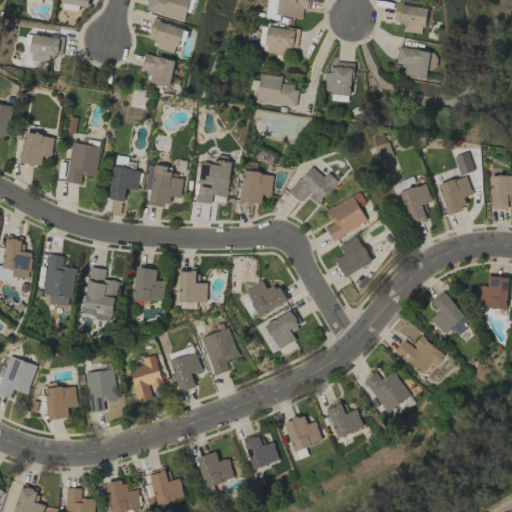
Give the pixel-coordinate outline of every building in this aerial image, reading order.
[(87,0),(60,0),(59,7),(77,11),(78,6),(86,7),(87,0)] [(147,0),(145,10),(184,20),(189,0),(147,0)] [(422,34),(426,8),(396,2),(393,21),(404,23),(403,31),(422,34)] [(176,53),(182,27),(154,21),(150,38),(158,39),(156,48),(176,53)] [(297,28),(265,27),(265,53),(286,53),(286,47),(297,47),(297,28)] [(61,55),(62,37),(30,34),(28,60),(50,62),(50,54),(61,55)] [(424,78),(427,68),(434,69),(437,53),(398,45),(395,63),(402,65),(400,73),(424,78)] [(149,82),(169,86),(174,59),(143,54),(140,71),(150,73),(149,82)] [(349,94),(352,62),(330,60),(329,74),(322,73),(320,92),(349,94)] [(295,105),(297,86),(280,84),(281,76),(258,73),(255,101),(295,105)] [(19,162),(40,166),(42,156),(50,157),(53,136),(23,131),(19,162)] [(372,138),(374,145),(385,141),(382,134),(372,138)] [(374,146),(379,161),(392,156),(387,142),(374,146)] [(80,174),(96,176),(99,146),(70,143),(65,182),(79,183),(80,174)] [(230,163),(199,160),(195,201),(210,203),(211,193),(226,195),(230,163)] [(167,166),(154,164),(147,204),(166,207),(168,195),(179,197),(183,176),(166,173),(167,166)] [(327,172),(323,176),(311,165),(288,191),(299,201),(306,194),(317,203),(337,181),(327,172)] [(123,201),(125,188),(137,190),(140,170),(112,166),(107,198),(123,201)] [(270,195),(272,174),(242,171),(239,201),(260,203),(261,194),(270,195)] [(511,174),(488,176),(489,208),(507,208),(506,194),(511,193),(511,174)] [(462,197),(471,194),(464,175),(436,185),(447,214),(466,208),(462,197)] [(399,191),(409,224),(425,219),(421,204),(431,201),(425,183),(399,191)] [(332,240),(366,221),(352,195),(325,210),(332,223),(325,227),(332,240)] [(21,251),(24,238),(6,235),(0,267),(13,269),(11,276),(26,278),(31,252),(21,251)] [(335,258),(342,276),(370,263),(358,236),(338,244),(343,255),(335,258)] [(42,293),(49,294),(48,303),(69,306),(74,267),(61,266),(63,256),(48,254),(42,293)] [(117,281),(103,278),(105,269),(88,266),(81,315),(111,320),(117,281)] [(154,280),(156,270),(136,266),(131,297),(160,302),(164,281),(154,280)] [(0,278),(15,282),(17,272),(0,268),(0,278)] [(195,308),(195,301),(205,301),(206,282),(197,282),(197,269),(179,269),(178,308),(195,308)] [(475,285),(474,307),(505,308),(507,277),(487,276),(486,286),(475,285)] [(244,290),(258,316),(287,301),(277,284),(266,290),(261,280),(244,290)] [(443,334),(463,315),(442,291),(431,302),(438,310),(429,319),(443,334)] [(238,355),(228,327),(200,337),(214,375),(228,370),(224,360),(238,355)] [(420,373),(430,361),(435,365),(443,355),(420,336),(411,347),(403,340),(393,351),(420,373)] [(191,374),(201,371),(195,351),(169,359),(179,391),(194,386),(191,374)] [(135,401),(151,398),(148,386),(161,384),(155,354),(141,357),(142,365),(128,368),(135,401)] [(36,365),(8,355),(0,377),(0,394),(9,398),(12,389),(26,394),(36,365)] [(103,411),(102,400),(116,399),(113,369),(84,372),(88,412),(103,411)] [(380,379),(374,372),(362,381),(386,412),(410,395),(391,371),(380,379)] [(48,419),(68,417),(67,407),(76,405),(74,385),(55,388),(54,382),(44,383),(48,419)] [(341,401),(325,407),(336,437),(363,428),(356,408),(345,412),(341,401)] [(282,423),(295,451),(322,439),(314,421),(306,424),(302,414),(282,423)] [(253,469),(279,460),(272,441),(263,445),(259,433),(242,439),(253,469)] [(234,478),(228,458),(218,461),(215,451),(196,457),(205,487),(234,478)] [(178,478),(167,481),(164,469),(148,473),(157,504),(184,496),(178,478)] [(105,483),(110,511),(119,511),(124,511),(123,511),(140,507),(136,489),(125,491),(123,479),(105,483)] [(41,511),(43,504),(36,503),(38,490),(18,486),(13,511),(41,511)] [(93,511),(94,499),(80,498),(81,488),(65,487),(64,511),(93,511)]
